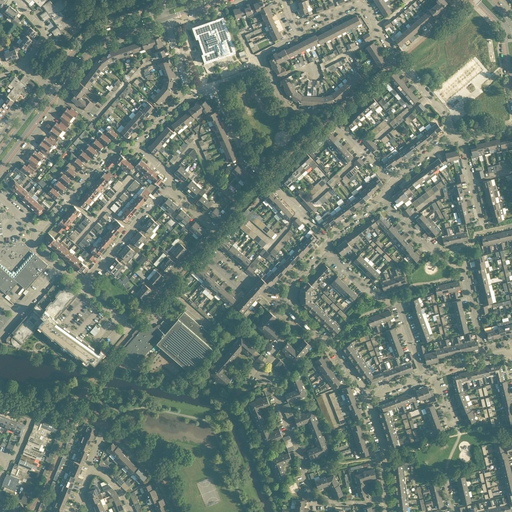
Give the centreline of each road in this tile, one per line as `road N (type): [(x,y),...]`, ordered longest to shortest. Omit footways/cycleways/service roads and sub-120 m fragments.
road 1 (residential): [(384,498),(314,501),(272,383),(259,371),(301,321)]
road 2 (residential): [(451,140),(445,114),(362,6),(296,31)]
road 3 (residential): [(138,314),(214,226),(169,185)]
road 4 (tertiary): [(162,10),(84,40),(48,86)]
road 5 (tertiary): [(56,92),(90,47),(164,19)]
road 6 (residential): [(324,111),(285,104),(262,60),(296,31)]
road 7 (residential): [(81,285),(169,185)]
road 8 (residential): [(38,230),(110,150),(134,145)]
road 9 (residential): [(262,175),(243,152),(214,83),(190,91)]
